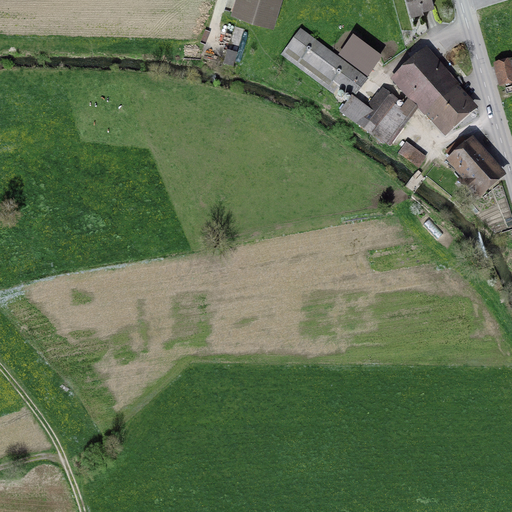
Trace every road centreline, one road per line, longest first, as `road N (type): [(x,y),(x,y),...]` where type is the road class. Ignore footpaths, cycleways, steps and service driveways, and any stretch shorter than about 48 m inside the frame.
road 1 (tertiary): [(460,0),(511,178)]
road 2 (track): [(84,511),(60,447),(0,366)]
